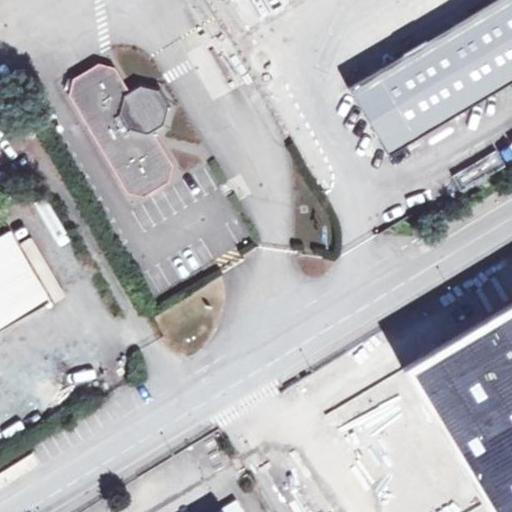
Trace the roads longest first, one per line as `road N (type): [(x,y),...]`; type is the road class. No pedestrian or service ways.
road 1 (unclassified): [(511,213),(20,511)]
road 2 (unknown): [(383,266),(263,11)]
